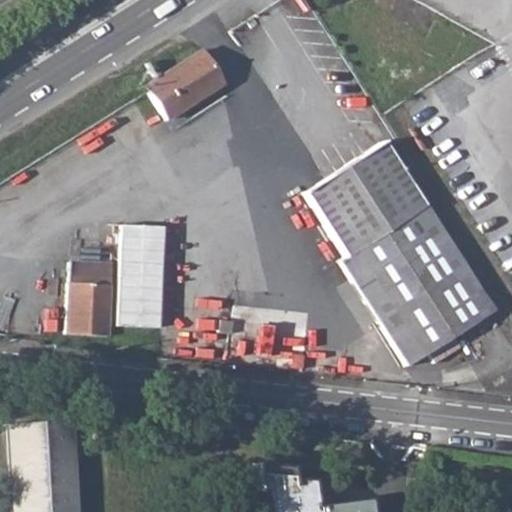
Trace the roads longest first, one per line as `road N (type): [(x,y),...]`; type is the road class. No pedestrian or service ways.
road 1 (residential): [(511,425),(0,368)]
road 2 (primary): [(0,105),(164,0)]
